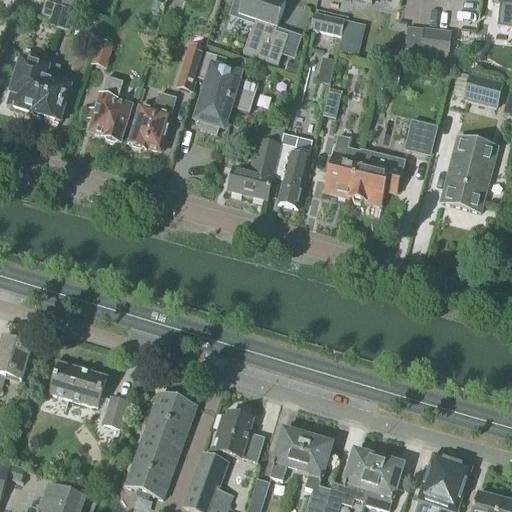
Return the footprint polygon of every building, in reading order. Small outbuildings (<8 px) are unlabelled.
[(113,17),(116,0),(101,0),(99,14),(113,17)] [(285,7),(264,0),(235,0),(232,12),(239,14),(238,18),(254,24),(243,58),(278,70),(288,40),(275,35),(285,7)] [(511,0),(492,0),(492,7),(511,9),(511,0)] [(48,29),(58,32),(64,11),(46,6),(42,18),(51,21),(48,29)] [(64,11),(58,32),(70,35),(76,15),(64,11)] [(310,33),(340,40),(344,25),(314,18),(310,33)] [(420,58),(434,59),(437,35),(423,33),(420,58)] [(437,35),(434,59),(449,61),(451,36),(437,35)] [(93,63),(106,67),(111,47),(99,44),(93,63)] [(176,91),(192,96),(205,54),(189,49),(176,91)] [(197,125),(200,126),(198,134),(217,139),(219,131),(223,132),(229,112),(249,118),(258,88),(238,82),(238,81),(222,76),(226,63),(205,57),(197,82),(209,86),(197,125)] [(331,85),(336,62),(323,59),(318,82),(331,85)] [(32,119),(33,119),(46,78),(47,72),(21,64),(11,97),(13,97),(9,110),(33,117),(32,119)] [(381,81),(401,85),(404,75),(383,70),(381,81)] [(46,78),(33,119),(58,127),(69,92),(54,87),(56,81),(46,78)] [(463,104),(496,113),(502,89),(470,80),(463,104)] [(106,146),(114,148),(118,146),(120,146),(131,110),(116,105),(122,86),(106,81),(96,114),(90,113),(87,122),(93,124),(89,137),(104,142),(106,146)] [(329,95),(324,119),(336,122),(342,98),(329,95)] [(128,149),(131,150),(132,153),(140,156),(143,153),(146,154),(146,152),(160,156),(171,120),(170,120),(175,103),(158,98),(153,116),(140,112),(128,149)] [(406,153),(429,159),(435,132),(412,126),(406,153)] [(273,181),(274,178),(283,138),(285,131),(267,133),(259,166),(253,165),(251,175),(234,171),(228,196),(267,206),(273,181)] [(283,180),(277,208),(297,213),(305,181),(304,181),(313,145),(283,138),(274,178),(283,180)] [(347,201),(349,202),(361,154),(359,154),(359,155),(347,152),(350,142),(349,142),(348,143),(337,140),(324,195),(334,198),(337,199),(338,201),(345,203),(347,201)] [(440,207),(480,217),(497,152),(457,141),(440,207)] [(361,154),(349,202),(352,203),(353,207),(359,208),(363,205),(366,206),(366,205),(381,209),(385,195),(396,198),(398,190),(396,189),(397,183),(400,183),(404,165),(393,162),(361,154)] [(0,398),(4,400),(10,382),(21,386),(31,352),(3,343),(0,352),(0,398)] [(50,398),(97,412),(106,382),(59,368),(50,398)] [(125,490),(141,496),(163,504),(196,412),(159,398),(125,490)] [(103,429),(119,433),(127,407),(111,402),(103,429)] [(216,455),(241,463),(253,426),(227,418),(226,422),(222,421),(218,434),(222,435),(216,455)] [(285,474),(298,477),(309,438),(296,434),(294,438),(283,435),(269,481),(282,485),(285,474)] [(309,438),(298,477),(307,480),(303,492),(312,495),(314,489),(319,491),(331,449),(320,446),(321,442),(309,438)] [(354,456),(346,485),(344,491),(333,487),(330,494),(327,506),(325,511),(339,511),(340,510),(341,508),(351,511),(354,503),(366,507),(369,496),(380,460),(367,456),(365,459),(354,456)] [(227,511),(232,500),(218,495),(228,468),(202,459),(183,511),(184,511),(227,511)] [(380,460),(369,496),(380,499),(375,511),(389,511),(402,470),(391,467),(392,463),(380,460)] [(457,511),(471,473),(433,460),(418,503),(442,511),(457,511)] [(0,506),(7,483),(21,487),(24,475),(11,471),(0,468),(0,506)] [(248,511),(261,511),(269,487),(257,484),(248,511)] [(80,511),(85,501),(49,488),(40,511),(80,511)] [(306,511),(325,511),(327,506),(330,494),(319,491),(314,489),(312,495),(306,511)] [(500,511),(503,502),(488,498),(488,501),(477,498),(473,511),(500,511)] [(511,511),(511,504),(503,502),(500,511),(511,511)]
